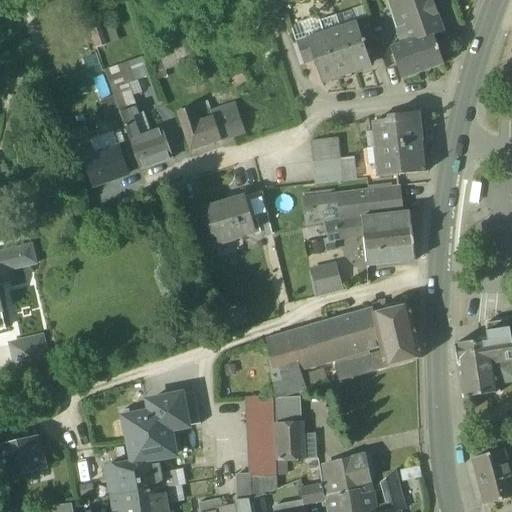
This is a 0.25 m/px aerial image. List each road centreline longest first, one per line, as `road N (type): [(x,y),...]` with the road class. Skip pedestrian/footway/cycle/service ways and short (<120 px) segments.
road 1 (residential): [(0,421),(439,275)]
road 2 (tertiary): [(458,511),(446,472),(439,275)]
road 3 (residential): [(119,202),(304,138),(308,111)]
road 4 (residential): [(308,111),(464,98)]
road 5 (tertiary): [(439,275),(455,146)]
